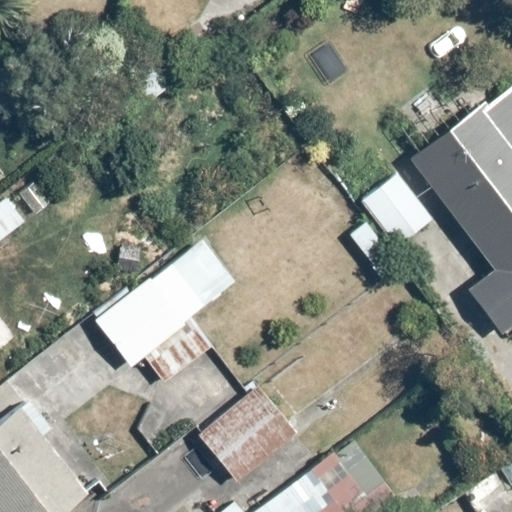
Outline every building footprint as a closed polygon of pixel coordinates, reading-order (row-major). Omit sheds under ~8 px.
[(96,78),(122,114),(166,82),(140,45),(96,78)] [(511,75),(408,154),(492,266),(465,286),(497,329),(511,317),(511,75)] [(394,169),(359,195),(371,211),(343,232),(365,261),(428,215),(394,169)] [(0,238),(24,219),(2,193),(0,195),(0,238)] [(231,279),(198,235),(89,316),(125,365),(141,353),(161,380),(211,343),(187,311),(231,279)] [(0,350),(14,340),(0,320),(0,350)] [(293,429),(255,382),(195,431),(234,478),(293,429)] [(0,511),(51,511),(90,483),(18,389),(0,403),(0,511)] [(124,511),(119,504),(107,511),(371,511),(329,451),(243,511),(124,511)] [(489,464),(457,487),(475,511),(480,511),(509,492),(489,464)]
